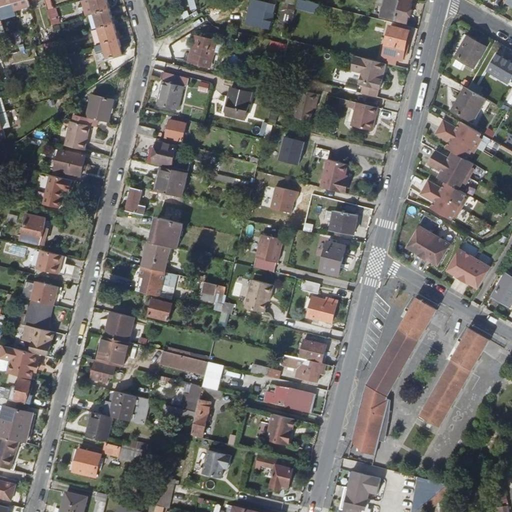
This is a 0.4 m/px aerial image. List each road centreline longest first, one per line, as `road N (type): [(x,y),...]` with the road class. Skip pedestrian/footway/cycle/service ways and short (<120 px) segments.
road 1 (residential): [(33,511),(145,49),(135,0)]
road 2 (residential): [(440,0),(376,261)]
road 3 (residential): [(376,261),(315,507)]
road 4 (residential): [(511,335),(376,261)]
